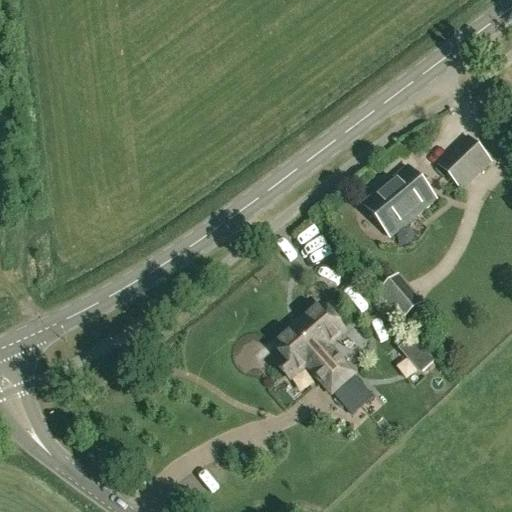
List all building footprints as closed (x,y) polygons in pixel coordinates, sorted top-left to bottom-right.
[(460,190),(491,163),(469,138),(438,166),(460,190)] [(390,238),(435,200),(407,167),(362,205),(390,238)] [(402,322),(423,304),(398,275),(377,293),(402,322)] [(356,375),(331,347),(346,334),(320,304),(273,346),(284,358),(276,365),(291,381),(306,368),(332,396),(356,375)] [(412,337),(400,348),(409,358),(421,347),(412,337)] [(376,398),(361,383),(350,394),(364,409),(376,398)]
